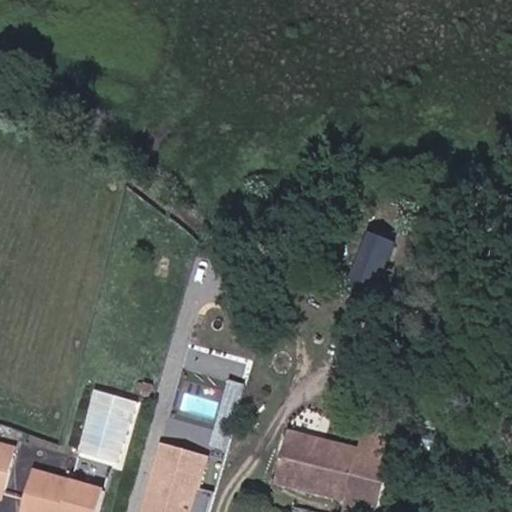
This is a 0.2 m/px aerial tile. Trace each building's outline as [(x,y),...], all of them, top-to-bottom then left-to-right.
[(373,234),(359,282),(383,289),(397,242),(373,234)] [(230,379),(225,413),(242,416),(247,382),(230,379)] [(95,391),(88,442),(130,448),(137,397),(95,391)] [(378,511),(401,436),(365,427),(359,451),(321,440),(320,445),(292,438),(287,457),(282,455),(276,479),(346,498),(342,511),(378,511)] [(282,455),(287,457),(292,438),(320,445),(321,440),(289,432),(282,455)] [(16,447),(0,442),(0,448),(14,454),(16,447)] [(198,511),(191,510),(208,455),(165,442),(143,511),(198,511)] [(14,454),(0,448),(0,499),(2,500),(14,454)] [(80,466),(78,479),(107,484),(109,471),(80,466)] [(98,511),(104,491),(34,471),(24,504),(22,511),(98,511)] [(209,510),(216,485),(204,481),(196,507),(209,510)]
